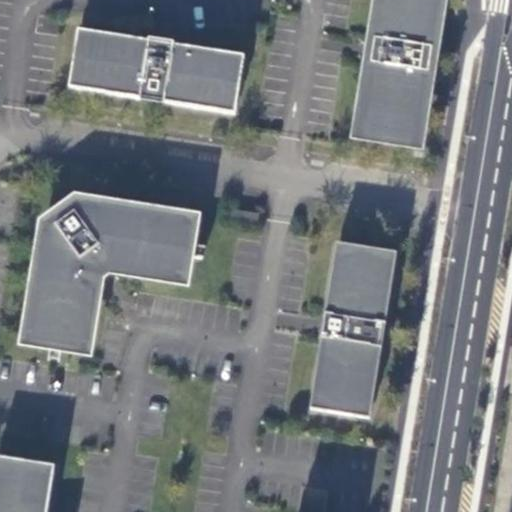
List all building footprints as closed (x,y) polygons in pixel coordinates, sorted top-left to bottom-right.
[(442,0),(383,0),(361,136),(419,145),(442,0)] [(247,58),(81,32),(72,89),(238,116),(247,58)] [(109,268),(184,280),(193,220),(77,202),(76,210),(54,226),(46,224),(27,340),(87,350),(99,275),(109,268)] [(259,213),(229,209),(227,221),(242,223),(257,225),(259,213)] [(397,253),(337,244),(310,409),(370,419),(397,253)] [(47,511),(55,466),(0,457),(0,511),(47,511)]
